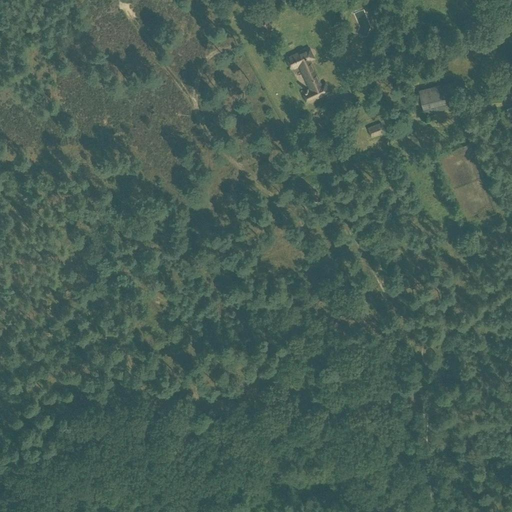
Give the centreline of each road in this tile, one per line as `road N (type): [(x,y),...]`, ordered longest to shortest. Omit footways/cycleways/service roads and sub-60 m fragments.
road 1 (track): [(434,511),(415,330),(323,181),(304,176),(271,196),(258,189),(210,135),(120,0)]
road 2 (track): [(0,345),(38,335),(106,337),(125,348),(178,435),(185,511)]
